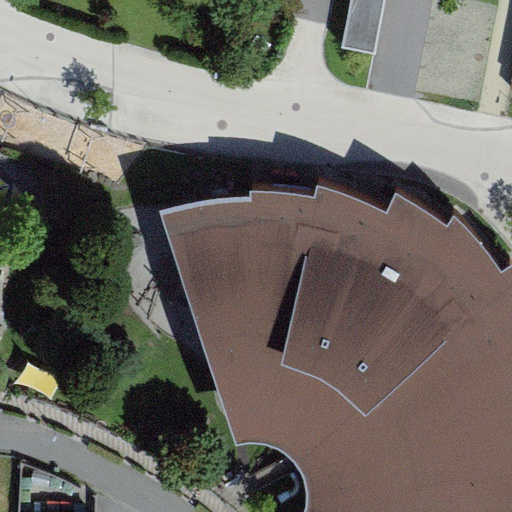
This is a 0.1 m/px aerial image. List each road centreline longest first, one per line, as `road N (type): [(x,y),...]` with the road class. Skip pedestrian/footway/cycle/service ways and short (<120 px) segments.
road 1 (residential): [(298,113),(156,85),(0,23)]
road 2 (residential): [(511,158),(298,113)]
